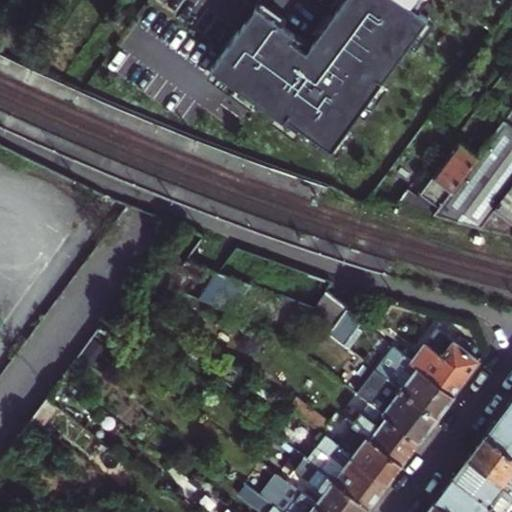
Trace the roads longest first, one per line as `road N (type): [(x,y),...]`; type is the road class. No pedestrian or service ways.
road 1 (unclassified): [(511,322),(159,209),(10,142)]
road 2 (residential): [(393,511),(511,353)]
